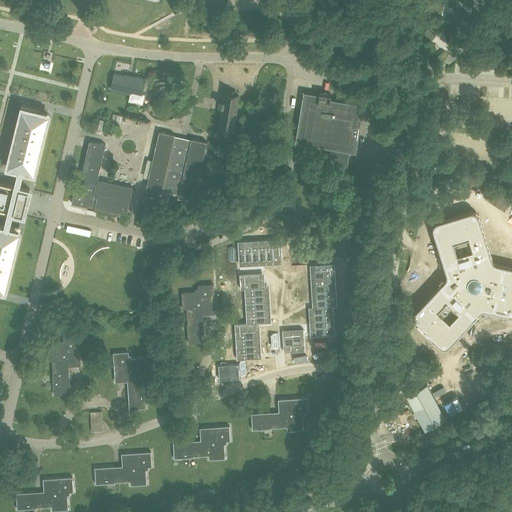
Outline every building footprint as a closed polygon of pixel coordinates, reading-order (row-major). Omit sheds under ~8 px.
[(430,40),(435,35),(427,27),(422,32),(430,40)] [(114,73),(110,89),(131,93),(129,100),(139,103),(141,103),(142,102),(143,101),(144,94),(142,94),(145,78),(134,76),(134,78),(114,73)] [(222,105),(222,110),(218,135),(231,137),(232,129),(237,98),(238,95),(234,94),(235,91),(228,90),(228,93),(225,93),(223,101),(219,100),(218,105),(222,105)] [(356,152),(363,103),(330,98),(331,94),(319,92),(319,94),(303,91),(300,108),(295,142),(331,148),(329,163),(347,166),(349,156),(350,151),(356,152)] [(0,209),(8,211),(3,228),(0,227),(0,288),(5,290),(19,232),(9,230),(13,212),(23,215),(25,208),(26,209),(27,209),(30,197),(29,197),(28,196),(29,189),(19,187),(23,173),(24,169),(34,172),(46,122),(47,117),(22,111),(8,166),(18,168),(17,172),(14,185),(0,181),(0,209)] [(193,200),(207,141),(191,138),(190,141),(174,137),(175,134),(159,130),(145,189),(161,193),(162,190),(178,194),(177,197),(193,200)] [(71,203),(87,206),(86,207),(94,209),(99,210),(116,214),(119,215),(120,211),(126,212),(132,186),(97,178),(105,143),(89,140),(87,148),(84,165),(82,169),(80,179),(79,178),(76,190),(74,189),(72,198),(71,203)] [(143,193),(140,203),(157,207),(159,197),(143,193)] [(511,267),(496,264),(496,263),(495,263),(494,262),(493,262),(493,261),(492,260),(491,259),(478,215),(477,214),(476,213),(475,212),(474,212),(473,211),(472,211),(471,211),(471,212),(470,212),(438,222),(437,222),(436,223),(435,223),(435,224),(434,225),(434,226),(433,227),(433,228),(434,229),(447,273),(447,274),(447,275),(447,276),(447,277),(447,278),(446,278),(446,279),(415,312),(414,313),(414,314),(414,315),(413,315),(413,316),(413,317),(413,318),(414,319),(414,320),(414,321),(415,321),(415,322),(440,345),(441,345),(442,346),(443,346),(444,346),(445,346),(446,346),(447,346),(448,345),(449,345),(480,311),(481,310),(482,310),(483,309),(484,309),(485,309),(486,309),(509,314),(510,314),(511,314),(511,313),(511,267)] [(71,234),(94,239),(95,234),(72,228),(71,234)] [(268,260),(276,260),(289,260),(288,240),(249,241),(249,261),(259,260),(262,260),(268,260)] [(334,307),(337,307),(337,267),(331,267),(319,267),(319,302),(319,307),(315,307),(315,334),(329,334),(334,334),(334,327),(334,307)] [(253,286),(253,296),(254,320),(249,320),(247,320),(243,320),(244,347),(244,353),(260,352),(263,352),(262,336),(262,320),(273,319),(273,312),(272,301),(272,294),(272,285),(269,285),(269,278),(269,272),(262,272),(249,273),(249,286),(253,286)] [(429,277),(417,280),(419,286),(431,282),(429,277)] [(201,314),(215,313),(213,283),(198,284),(198,289),(195,289),(195,291),(181,291),(182,308),(187,308),(188,323),(187,323),(188,342),(205,341),(203,322),(201,322),(201,314)] [(287,348),(292,348),(306,348),(306,328),(290,328),(287,328),(287,348)] [(67,366),(81,365),(79,335),(63,336),(64,340),(61,341),(61,342),(47,343),(48,360),(52,360),(53,375),(52,375),(54,394),(70,393),(69,374),(67,374),(67,366)] [(142,372),(147,372),(146,356),(131,357),(131,355),(129,355),(128,351),(113,352),(115,381),(129,380),(130,389),(128,389),(129,408),(146,407),(145,396),(144,387),(143,387),(142,372)] [(238,372),(241,372),(244,372),(243,359),(226,360),(227,373),(237,372),(238,372)] [(304,412),(308,412),(307,396),(278,398),(278,411),(251,413),(252,429),(286,427),(287,430),(303,429),(302,415),(304,415),(304,412)] [(101,411),(90,411),(92,430),(102,430),(101,411)] [(226,441),(230,440),(229,425),(200,427),(200,439),(173,441),(174,458),(208,455),(209,459),(225,458),(224,443),(226,443),(226,441)] [(147,466),(152,466),(151,451),(121,453),(122,465),(94,467),(96,483),(130,481),(130,484),(147,483),(146,469),(148,469),(147,466)] [(69,492),(74,491),(73,476),(43,478),(44,490),(16,492),(17,509),(51,506),(52,510),(68,509),(67,494),(69,494),(69,492)]
